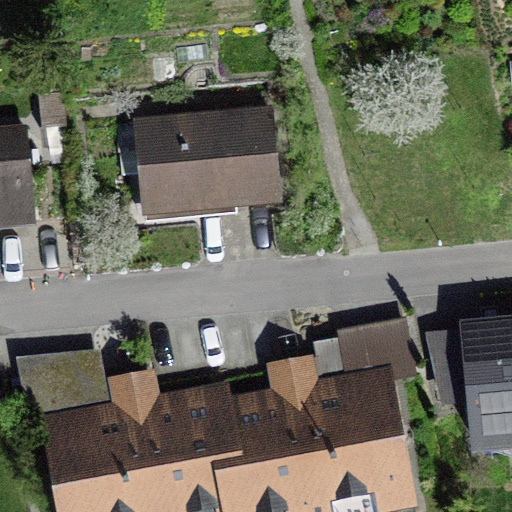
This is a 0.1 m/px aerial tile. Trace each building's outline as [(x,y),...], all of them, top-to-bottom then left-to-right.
[(263,114),(131,131),(143,224),(275,207),(263,114)] [(19,128),(0,129),(0,234),(32,231),(19,128)] [(511,328),(454,333),(465,462),(511,458),(511,328)] [(219,418),(234,511),(392,511),(374,396),(306,407),(300,367),(264,372),(270,410),(219,418)] [(234,511),(219,418),(216,396),(150,406),(146,379),(104,386),(109,417),(41,427),(54,511),(234,511)]
